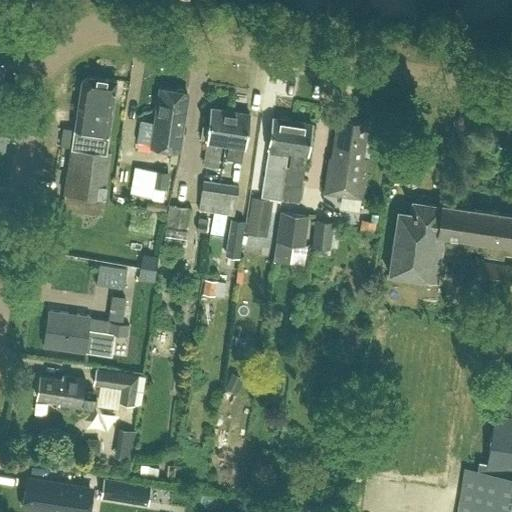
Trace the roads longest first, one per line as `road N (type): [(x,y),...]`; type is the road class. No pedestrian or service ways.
road 1 (residential): [(511,87),(44,18)]
road 2 (residential): [(0,318),(44,18)]
